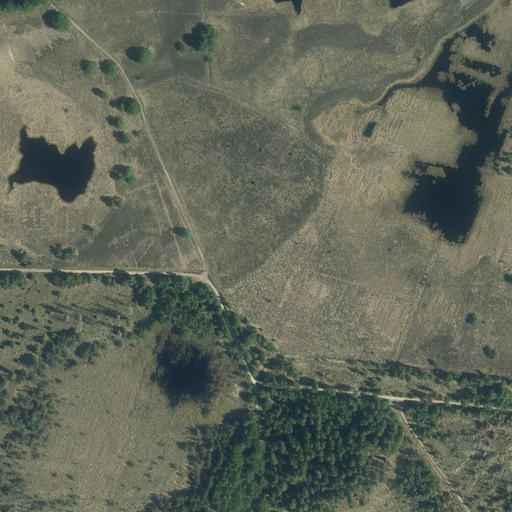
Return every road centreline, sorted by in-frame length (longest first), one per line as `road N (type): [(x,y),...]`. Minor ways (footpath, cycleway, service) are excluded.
road 1 (track): [(206,280),(124,72),(44,0),(0,8)]
road 2 (track): [(206,280),(0,270)]
road 3 (track): [(398,398),(254,383)]
road 4 (track): [(398,398),(397,408),(469,511)]
road 5 (track): [(254,383),(270,511)]
